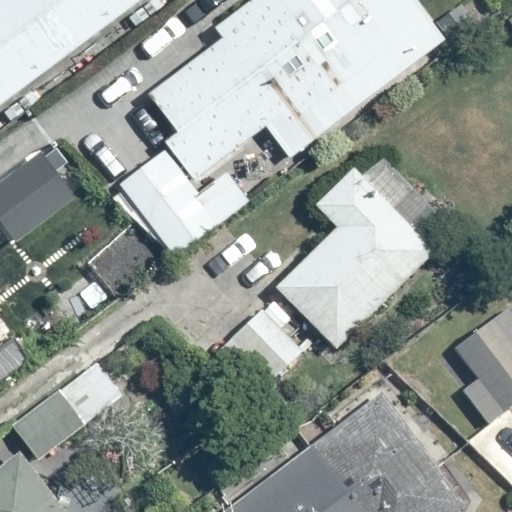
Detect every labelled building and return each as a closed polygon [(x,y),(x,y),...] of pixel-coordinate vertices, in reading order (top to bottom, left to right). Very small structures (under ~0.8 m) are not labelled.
[(0,0),(0,107),(142,0),(0,0)] [(433,21),(416,0),(252,0),(235,14),(239,19),(220,33),(225,40),(152,97),(179,132),(163,145),(166,148),(118,186),(176,259),(250,200),(221,163),(267,127),(292,158),(312,143),(410,70),(433,52),(442,63),(482,31),(458,1),(433,21)] [(459,230),(378,149),(321,205),(343,227),(280,289),(340,349),(459,230)] [(81,196),(46,152),(0,187),(0,216),(21,243),(81,196)] [(0,271),(12,262),(0,246),(0,271)] [(511,405),(511,302),(454,344),(478,377),(462,389),(488,424),(511,405)] [(0,382),(32,357),(16,336),(0,348),(0,382)] [(164,444),(94,358),(11,425),(40,462),(82,428),(123,478),(164,444)] [(223,511),(460,511),(469,506),(382,392),(223,511)] [(69,511),(23,451),(0,468),(0,511),(69,511)]
